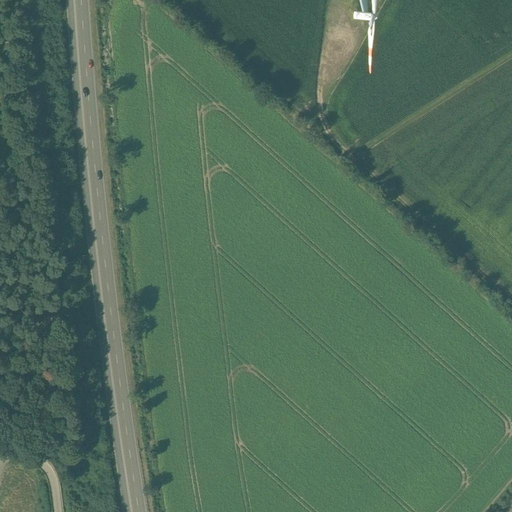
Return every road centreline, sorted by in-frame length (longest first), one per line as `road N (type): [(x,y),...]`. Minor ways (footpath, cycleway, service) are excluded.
road 1 (trunk): [(74,0),(103,312),(133,511)]
road 2 (track): [(511,302),(323,124),(318,81),(351,0)]
road 3 (track): [(352,157),(511,57)]
